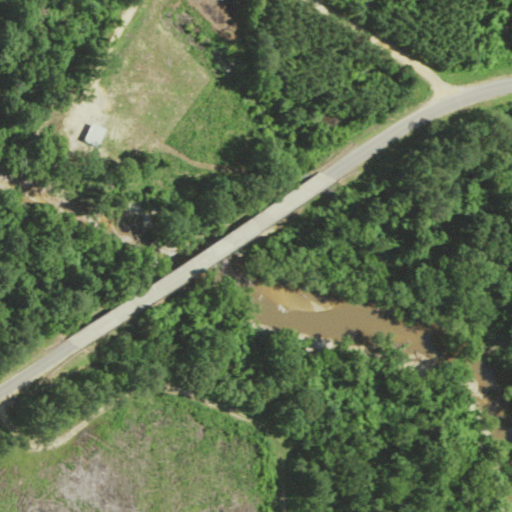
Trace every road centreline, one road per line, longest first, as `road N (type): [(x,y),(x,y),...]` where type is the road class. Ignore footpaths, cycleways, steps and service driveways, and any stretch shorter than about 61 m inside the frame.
road 1 (residential): [(69,347),(320,177)]
road 2 (residential): [(320,177),(430,110),(511,86)]
